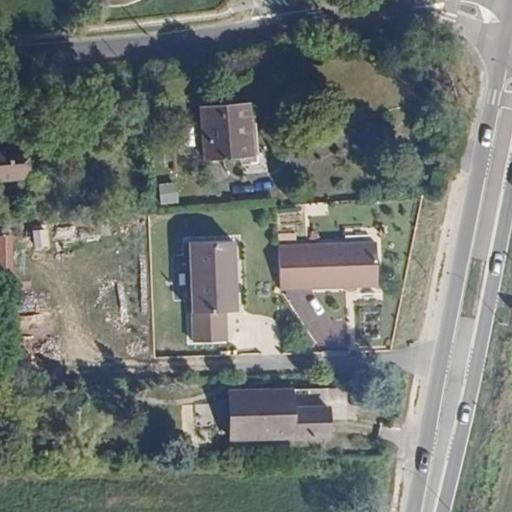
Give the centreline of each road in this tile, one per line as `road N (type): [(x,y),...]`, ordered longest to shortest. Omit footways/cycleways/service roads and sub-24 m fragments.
road 1 (secondary): [(506,29),(416,511)]
road 2 (secondary): [(442,511),(511,188)]
road 3 (residential): [(278,27),(0,59)]
road 4 (residential): [(412,6),(278,27)]
